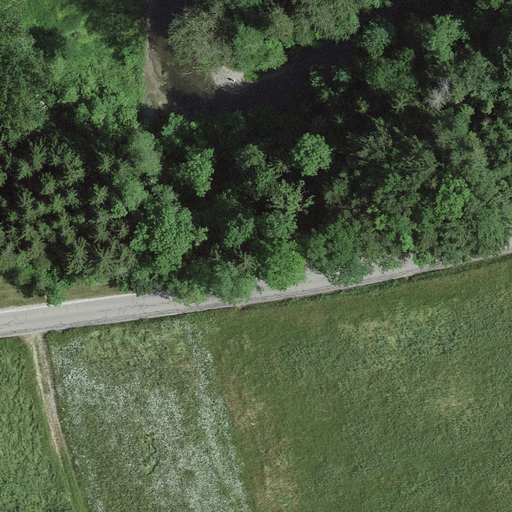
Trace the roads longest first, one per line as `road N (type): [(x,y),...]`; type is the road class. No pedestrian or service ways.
road 1 (unclassified): [(511,239),(305,285),(0,324)]
road 2 (track): [(33,317),(84,511)]
